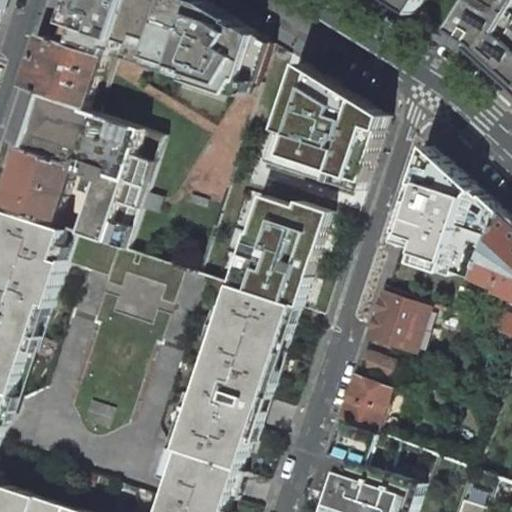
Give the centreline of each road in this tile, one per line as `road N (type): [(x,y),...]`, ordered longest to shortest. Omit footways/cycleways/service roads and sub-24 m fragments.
road 1 (unclassified): [(437,70),(413,113),(285,511)]
road 2 (primary): [(437,70),(314,0)]
